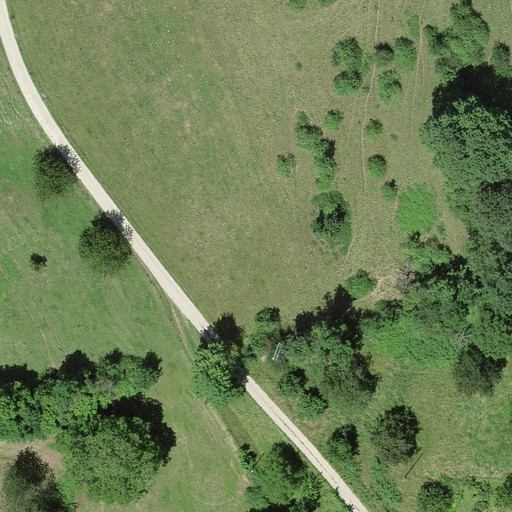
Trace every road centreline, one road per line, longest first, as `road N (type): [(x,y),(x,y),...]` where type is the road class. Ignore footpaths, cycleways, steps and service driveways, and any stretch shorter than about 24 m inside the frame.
road 1 (track): [(357,511),(71,158),(29,96),(2,0)]
road 2 (track): [(176,293),(209,389),(283,511)]
